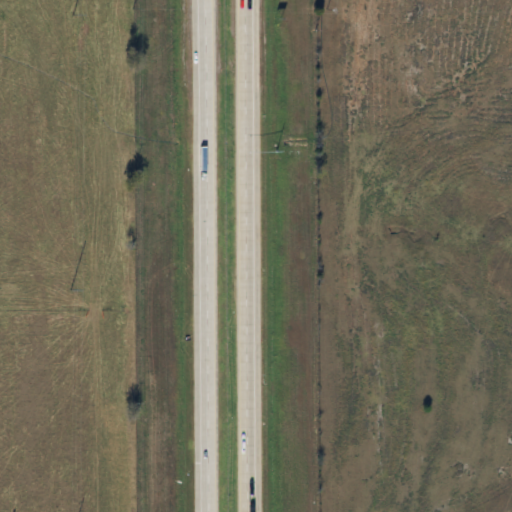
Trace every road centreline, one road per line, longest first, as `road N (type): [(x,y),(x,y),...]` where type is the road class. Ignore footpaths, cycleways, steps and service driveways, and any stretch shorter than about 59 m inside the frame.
road 1 (motorway): [(193,0),(197,511)]
road 2 (motorway): [(238,511),(236,0)]
